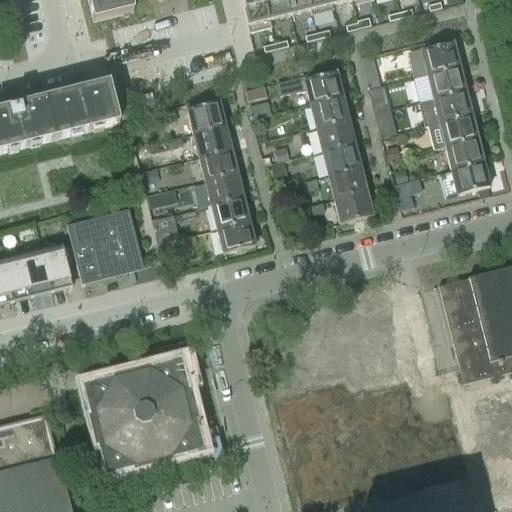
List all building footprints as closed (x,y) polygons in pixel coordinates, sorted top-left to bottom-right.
[(128,0),(86,0),(93,25),(132,15),(128,0)] [(268,24),(262,0),(239,0),(247,29),(248,36),(270,31),(271,30),(269,23),(268,24)] [(289,18),(284,0),(262,0),(268,24),(269,23),(289,18)] [(310,13),(307,0),(284,0),(289,18),(310,13)] [(331,8),(329,0),(307,0),(310,13),(311,18),(332,13),(333,12),(332,8),(331,8)] [(441,11),(439,5),(427,8),(429,14),(441,11)] [(412,19),(411,13),(399,16),(400,21),(412,19)] [(400,21),(399,16),(387,18),(389,24),(400,21)] [(370,29),(369,23),(368,21),(356,24),(357,26),(358,32),(370,29)] [(358,32),(357,26),(345,29),(347,35),(358,32)] [(329,39),(328,33),(316,36),(318,42),(329,39)] [(318,42),(316,36),(304,39),(306,45),(318,42)] [(287,50),(286,44),(274,47),(276,53),(287,50)] [(276,53),(274,47),(263,50),(264,56),(276,53)] [(458,70),(452,47),(409,58),(415,81),(426,78),(458,70)] [(458,70),(426,78),(432,102),(464,94),(458,70)] [(341,100),(335,76),(305,84),(303,80),(275,87),(278,100),(292,96),(306,95),(309,108),(341,100)] [(108,87),(70,96),(45,103),(55,142),(118,126),(108,87)] [(265,100),(262,90),(244,95),(247,105),(265,100)] [(464,94),(432,102),(438,126),(470,118),(464,94)] [(341,100),(309,108),(315,132),(347,124),(341,100)] [(384,102),(371,105),(374,117),(387,114),(384,102)] [(45,103),(6,112),(0,113),(0,156),(55,142),(45,103)] [(156,113),(154,105),(142,107),(145,116),(156,113)] [(186,114),(192,137),(224,129),(218,105),(186,114)] [(269,118),(266,106),(248,110),(251,122),(269,118)] [(176,123),(175,116),(174,113),(163,116),(165,126),(176,123)] [(387,114),(374,117),(377,127),(389,124),(387,114)] [(470,118),(438,126),(444,150),(476,142),(470,118)] [(347,124),(315,132),(321,156),(353,148),(347,124)] [(224,129),(192,137),(198,161),(230,153),(224,129)] [(170,143),(171,149),(182,146),(181,140),(170,143)] [(476,142),(444,150),(450,174),(482,166),(476,142)] [(353,148),(321,156),(327,179),(359,171),(353,148)] [(230,153),(198,161),(204,185),(236,177),(230,153)] [(482,166),(450,174),(457,199),(489,191),(482,166)] [(359,171),(327,179),(333,203),(365,195),(359,171)] [(236,177),(204,185),(210,209),(242,201),(236,177)] [(412,196),(422,193),(418,180),(394,187),(401,213),(415,209),(412,196)] [(305,185),(307,191),(318,189),(316,182),(305,185)] [(365,195),(333,203),(339,228),(371,220),(365,195)] [(242,201),(210,209),(216,233),(248,225),(242,201)] [(311,209),(313,216),(324,213),(322,206),(311,209)] [(66,229),(81,289),(143,273),(128,213),(66,229)] [(248,225),(216,233),(222,258),(254,250),(248,225)] [(175,231),(154,236),(156,248),(178,242),(175,231)] [(60,248),(40,253),(51,296),(71,291),(60,248)] [(40,253),(20,258),(31,301),(51,296),(40,253)] [(20,258),(1,263),(11,306),(31,301),(20,258)] [(1,263),(0,262),(0,308),(11,306),(1,263)] [(511,375),(511,270),(437,290),(437,291),(438,291),(462,387),(461,387),(462,388),(511,375)] [(403,300),(361,310),(365,326),(406,315),(403,300)] [(112,382),(82,390),(89,420),(87,421),(94,449),(96,448),(104,479),(134,471),(135,473),(172,464),(172,462),(202,454),(194,424),(196,423),(196,421),(189,395),(187,395),(179,365),(149,373),(149,370),(111,380),(112,382)] [(342,389),(279,405),(304,505),(381,486),(383,493),(463,473),(439,378),(345,401),(342,389)] [(0,511),(68,511),(45,418),(44,418),(44,419),(0,430),(0,511)]
